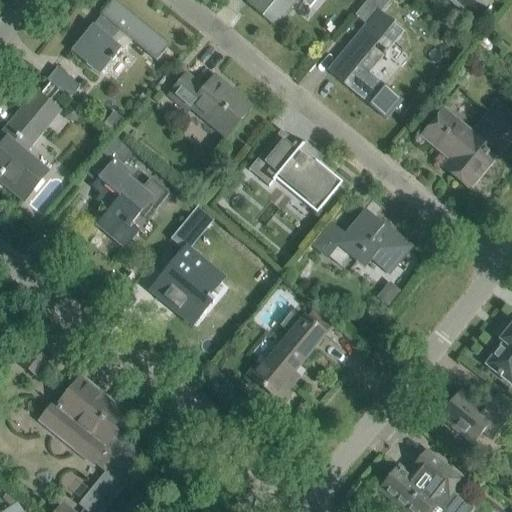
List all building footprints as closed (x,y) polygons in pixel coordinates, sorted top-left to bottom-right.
[(71,52),(86,65),(100,76),(121,50),(111,42),(120,32),(156,62),(170,45),(115,0),(113,0),(100,16),(105,20),(97,29),(92,25),(71,52)] [(310,7),(315,0),(249,0),(246,4),(275,28),(299,0),(303,4),(303,2),(310,7)] [(379,11),(341,56),(328,72),(386,120),(402,100),(370,74),(405,33),(379,11)] [(473,27),(463,38),(473,45),(482,34),(473,27)] [(84,91),(72,81),(57,68),(46,81),(70,100),(74,104),(84,91)] [(186,75),(173,91),(169,96),(188,112),(191,109),(226,138),(251,108),(214,78),(204,90),(186,75)] [(0,181),(24,201),(37,185),(47,172),(25,154),(60,112),(36,93),(1,136),(6,141),(0,147),(0,181)] [(422,137),(450,161),(444,168),(469,190),(511,138),(511,117),(497,105),(472,134),(444,110),(422,137)] [(113,110),(102,124),(113,133),(124,119),(113,110)] [(316,214),(327,202),(342,183),(315,162),(318,158),(304,146),(307,142),(305,141),(299,149),(281,134),(283,132),(282,131),(249,171),(269,187),(275,180),(316,214)] [(102,204),(110,210),(98,225),(125,247),(138,232),(130,225),(139,214),(144,218),(153,207),(156,210),(169,195),(150,180),(141,192),(117,173),(134,153),(115,137),(97,159),(108,168),(93,186),(107,198),(102,204)] [(170,240),(171,241),(175,237),(187,247),(212,217),(199,206),(170,240)] [(339,263),(346,254),(356,262),(363,254),(380,268),(381,267),(389,273),(412,246),(384,223),(382,226),(364,211),(344,234),(331,223),(312,247),(328,260),(331,256),(339,263)] [(215,277),(183,250),(169,267),(175,273),(169,280),(156,296),(193,327),(194,325),(191,323),(196,317),(208,302),(212,305),(214,303),(202,293),(210,282),(210,283),(215,277)] [(262,362),(249,377),(277,400),(290,384),(297,376),(292,372),(313,347),(315,348),(325,335),(324,334),(310,322),(304,317),(265,364),(262,362)] [(504,344),(486,365),(497,374),(496,375),(500,378),(501,377),(511,385),(511,384),(511,326),(500,341),(504,344)] [(78,505),(82,508),(86,511),(103,511),(149,457),(130,441),(130,442),(117,432),(128,418),(80,379),(69,393),(43,372),(54,358),(35,343),(19,363),(38,378),(39,377),(65,398),(58,406),(55,404),(40,422),(92,463),(92,462),(105,473),(78,505)] [(440,417),(455,429),(473,444),(484,431),(493,439),(510,417),(491,402),(484,412),(459,392),(440,417)] [(457,496),(452,492),(462,480),(427,452),(413,468),(415,470),(410,476),(399,467),(380,491),(393,502),(390,506),(398,511),(403,511),(404,511),(405,511),(426,511),(434,503),(445,511),(471,511),(473,510),(473,504),(462,496),(457,496)]
